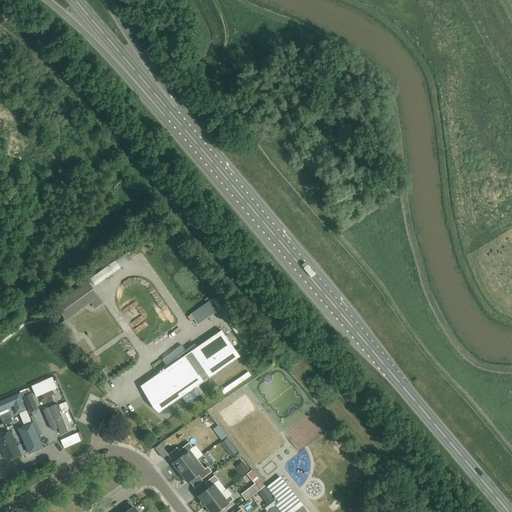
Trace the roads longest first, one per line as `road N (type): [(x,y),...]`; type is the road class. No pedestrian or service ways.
road 1 (track): [(511,451),(233,114),(218,86),(225,43),(214,0)]
road 2 (primary): [(508,511),(167,108)]
road 3 (primary): [(47,0),(133,86),(167,108)]
road 4 (primary): [(167,108),(76,0)]
road 5 (primary): [(167,108),(104,0)]
